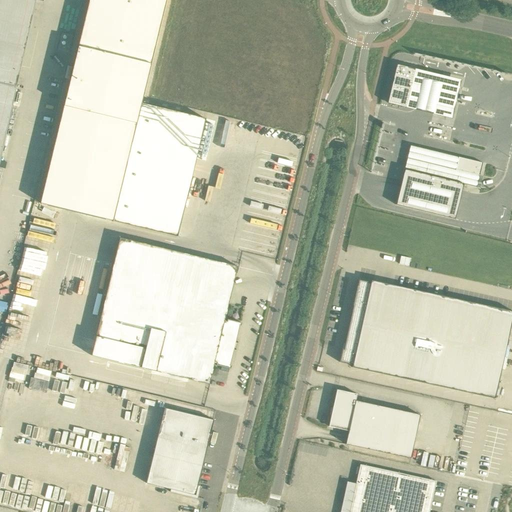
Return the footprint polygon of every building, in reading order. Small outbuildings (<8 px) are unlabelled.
[(0,0),(0,159),(35,0),(0,0)] [(88,0),(40,203),(112,221),(127,162),(141,104),(165,0),(88,0)] [(395,72),(388,103),(389,104),(405,107),(414,70),(398,66),(397,72),(395,72)] [(460,81),(414,70),(405,107),(451,120),(460,81)] [(141,104),(127,162),(191,178),(205,119),(141,104)] [(477,181),(482,162),(459,156),(455,169),(407,157),(405,165),(398,192),(395,205),(454,219),(457,205),(463,184),(476,187),(477,181)] [(127,162),(112,221),(177,236),(191,178),(127,162)] [(36,221),(35,227),(47,230),(49,224),(36,221)] [(30,232),(24,278),(39,280),(45,233),(30,232)] [(91,355),(208,384),(213,362),(216,363),(216,365),(230,368),(231,366),(229,365),(239,325),(240,325),(241,322),(227,319),(226,321),(224,320),(237,266),(120,238),(91,355)] [(30,302),(35,281),(22,278),(17,299),(30,302)] [(342,349),(339,362),(352,365),(352,367),(494,398),(511,317),(511,311),(371,281),(370,283),(358,280),(343,349),(342,349)] [(77,281),(73,297),(79,299),(83,283),(77,281)] [(29,313),(31,306),(14,302),(13,309),(29,313)] [(13,314),(8,333),(22,337),(27,318),(13,314)] [(19,348),(21,342),(5,338),(4,345),(19,348)] [(117,417),(123,384),(23,366),(21,380),(26,381),(23,398),(35,400),(35,396),(52,399),(52,395),(66,397),(65,403),(77,405),(77,410),(91,413),(117,417)] [(139,422),(146,392),(131,389),(127,406),(120,405),(118,418),(139,422)] [(356,394),(337,390),(329,426),(348,430),(345,444),(410,458),(419,415),(355,401),(356,394)] [(199,486),(197,485),(213,420),(164,408),(146,483),(170,489),(170,491),(196,497),(199,486)] [(63,431),(60,442),(119,458),(123,445),(103,439),(105,433),(97,431),(95,438),(81,434),(82,429),(72,426),(70,433),(63,431)] [(57,449),(50,447),(48,454),(56,456),(57,449)] [(443,468),(443,455),(433,455),(433,468),(443,468)] [(428,511),(436,481),(360,465),(349,511),(428,511)] [(40,499),(37,511),(40,511),(84,511),(85,511),(80,510),(80,509),(67,506),(67,504),(79,507),(83,492),(37,480),(37,482),(27,479),(24,493),(30,494),(30,493),(42,496),(42,497),(61,502),(61,504),(40,499)] [(88,507),(94,508),(96,495),(91,494),(88,507)] [(20,508),(32,511),(35,497),(23,495),(20,508)] [(136,511),(138,500),(117,497),(115,511),(136,511)] [(260,508),(261,503),(244,499),(243,504),(260,508)]
